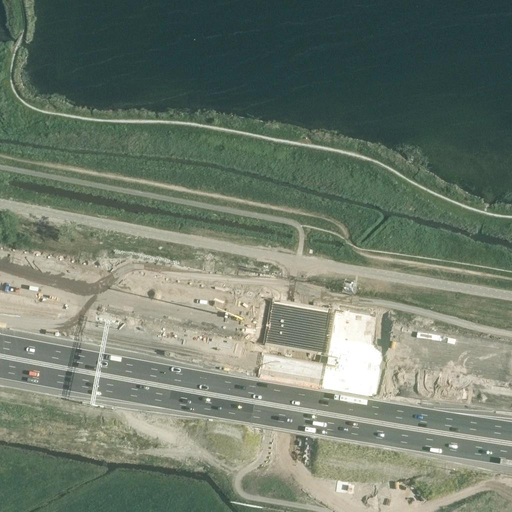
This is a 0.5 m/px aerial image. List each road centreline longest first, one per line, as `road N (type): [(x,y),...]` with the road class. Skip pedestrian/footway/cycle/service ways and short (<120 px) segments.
road 1 (unknown): [(511,279),(357,253),(334,221),(0,156)]
road 2 (unclassified): [(0,203),(511,296)]
road 3 (motorway): [(511,365),(0,273)]
road 4 (motorway): [(0,312),(511,402)]
road 5 (motorway): [(0,347),(511,436)]
